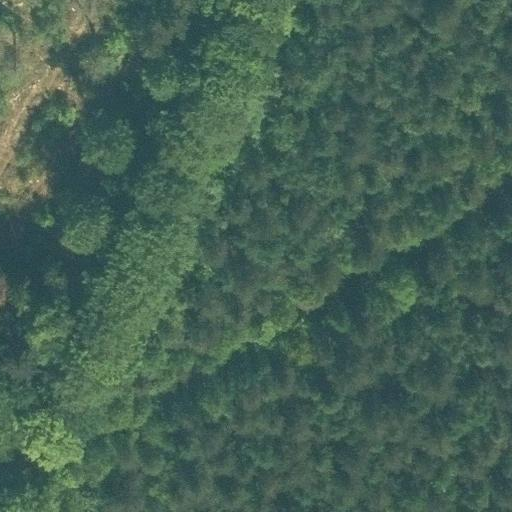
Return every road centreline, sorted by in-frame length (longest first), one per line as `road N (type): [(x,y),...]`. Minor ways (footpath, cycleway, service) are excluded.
road 1 (track): [(0,487),(222,0)]
road 2 (track): [(511,177),(75,425),(54,428)]
